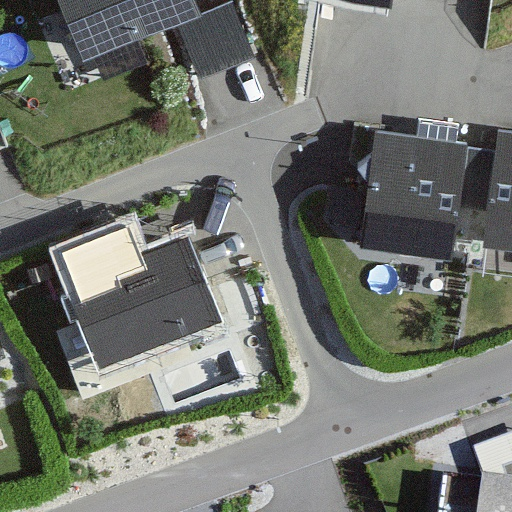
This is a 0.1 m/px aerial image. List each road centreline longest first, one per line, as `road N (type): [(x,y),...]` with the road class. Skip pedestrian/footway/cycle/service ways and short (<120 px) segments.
road 1 (residential): [(342,422),(249,180),(231,163),(206,156),(0,238)]
road 2 (residential): [(342,422),(96,511)]
road 3 (residential): [(511,364),(342,422)]
